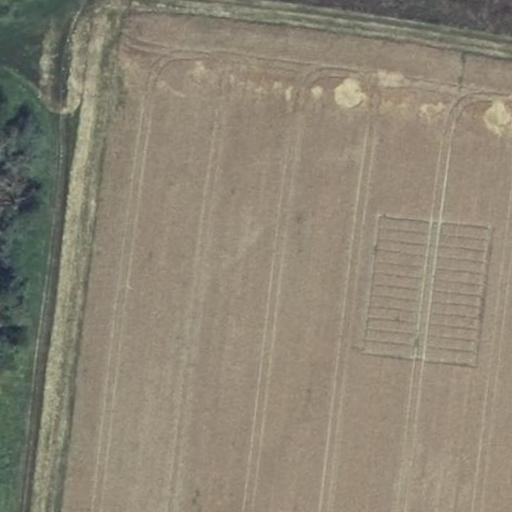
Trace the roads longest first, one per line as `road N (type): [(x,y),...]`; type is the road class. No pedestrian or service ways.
road 1 (track): [(85,0),(7,511)]
road 2 (track): [(511,46),(158,0)]
